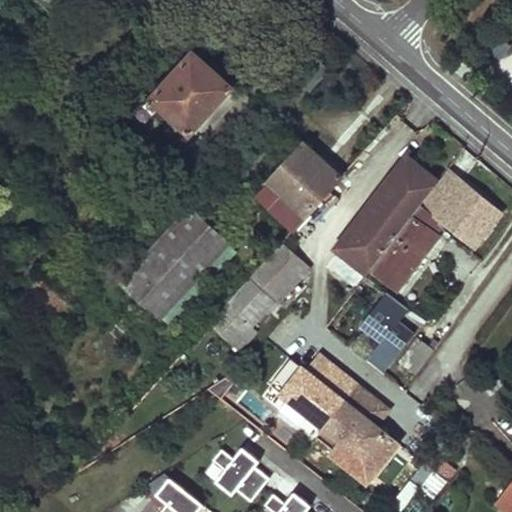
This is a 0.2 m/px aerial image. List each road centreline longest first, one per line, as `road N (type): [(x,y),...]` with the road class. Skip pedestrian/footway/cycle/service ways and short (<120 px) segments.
road 1 (unknown): [(511,261),(462,337),(454,368),(459,382),(511,427)]
road 2 (residential): [(511,154),(385,45)]
